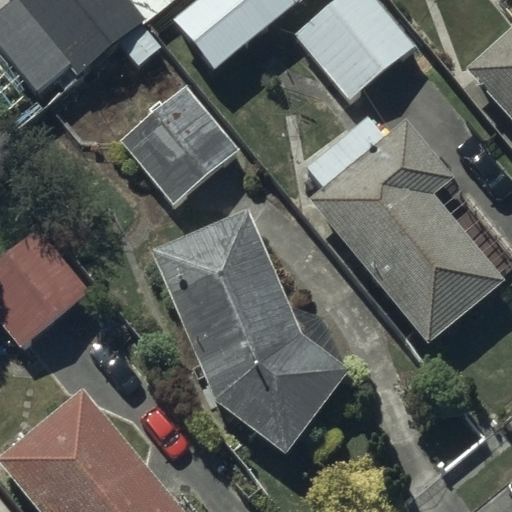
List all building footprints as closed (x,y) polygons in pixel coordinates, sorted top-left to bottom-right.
[(116,0),(6,0),(13,8),(0,18),(0,61),(33,103),(67,76),(75,87),(119,53),(137,76),(162,56),(142,32),(116,0)] [(116,0),(142,32),(182,0),(116,0)] [(313,0),(209,0),(172,31),(213,82),(313,0)] [(414,56),(368,0),(346,0),(292,45),(346,112),(414,56)] [(511,37),(466,77),(511,128),(511,37)] [(238,158),(183,95),(118,152),(173,215),(238,158)] [(323,197),(308,209),(426,356),(505,293),(434,204),(452,189),(403,129),(383,145),(369,128),(307,177),(323,197)] [(245,224),(150,260),(212,413),(282,467),(347,382),(297,346),(245,224)] [(40,239),(0,269),(0,332),(20,358),(90,303),(40,239)] [(175,511),(83,399),(0,466),(0,472),(32,511),(175,511)]
